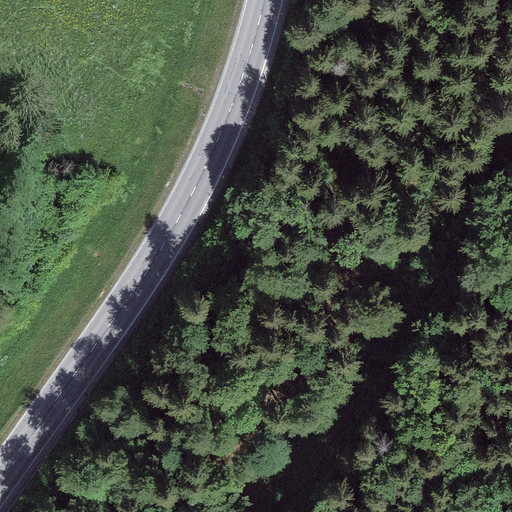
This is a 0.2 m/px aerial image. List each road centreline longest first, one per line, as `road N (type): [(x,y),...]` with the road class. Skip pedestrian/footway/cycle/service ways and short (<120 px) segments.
road 1 (secondary): [(0,479),(186,204),(235,97),(264,0)]
road 2 (track): [(273,511),(403,330),(511,141)]
